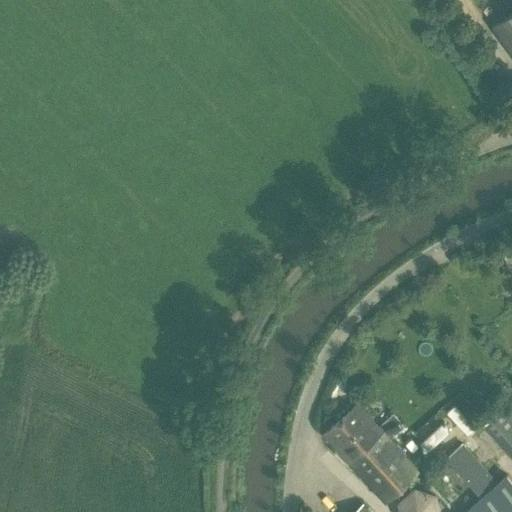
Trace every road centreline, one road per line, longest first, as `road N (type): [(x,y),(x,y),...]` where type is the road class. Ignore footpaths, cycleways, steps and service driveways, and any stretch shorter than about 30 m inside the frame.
road 1 (unclassified): [(222,511),(220,470),(234,390),(258,326),(284,287),(382,205),(511,135)]
road 2 (unclassified): [(286,511),(295,421),(341,334),(420,262),(511,219)]
